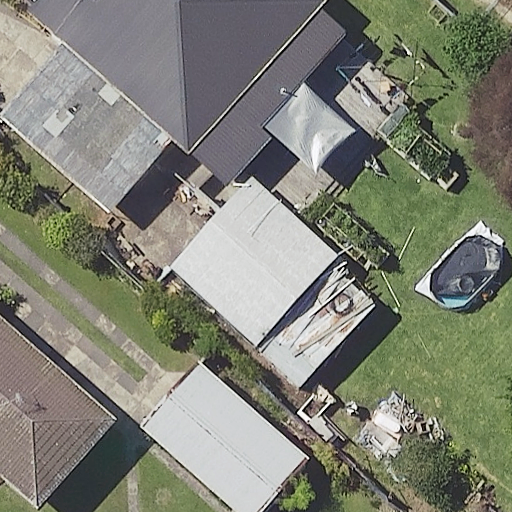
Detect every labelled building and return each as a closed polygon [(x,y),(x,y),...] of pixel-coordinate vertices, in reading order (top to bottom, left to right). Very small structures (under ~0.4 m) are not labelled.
[(44,0),(27,21),(195,164),(327,10),(315,0),(44,0)] [(2,125),(111,218),(165,155),(56,62),(2,125)] [(344,259),(255,183),(172,278),(262,355),(344,259)] [(0,483),(33,511),(50,511),(119,433),(0,331),(0,483)] [(273,511),(311,468),(198,372),(140,440),(224,511),(273,511)]
